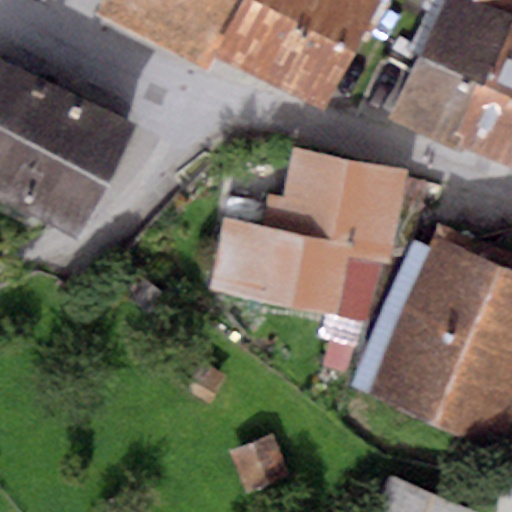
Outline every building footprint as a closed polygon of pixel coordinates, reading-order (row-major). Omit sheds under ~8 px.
[(106,0),(100,13),(203,64),(214,45),(237,0),(106,0)] [(377,0),(237,0),(214,45),(326,101),(377,0)] [(426,0),(383,115),(436,138),(488,6),(470,0),(426,0)] [(511,0),(470,0),(488,6),(511,14),(511,0)] [(511,14),(488,6),(436,138),(511,171),(511,14)] [(0,66),(0,202),(69,235),(121,124),(0,66)] [(271,232),(220,223),(207,291),(379,324),(407,174),(286,151),(271,232)] [(511,417),(511,264),(435,232),(366,394),(498,450),(511,417)] [(468,511),(385,476),(369,511),(468,511)]
